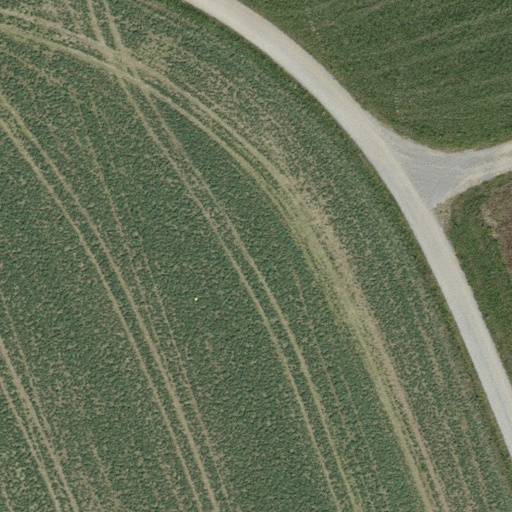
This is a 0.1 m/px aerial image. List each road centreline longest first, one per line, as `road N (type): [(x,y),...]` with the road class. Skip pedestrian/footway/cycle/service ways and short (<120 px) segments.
road 1 (track): [(156,0),(232,32),(335,127),(423,252),(511,475)]
road 2 (track): [(384,196),(511,155)]
